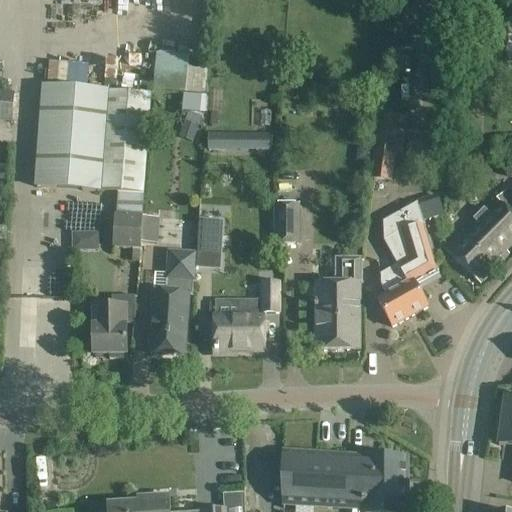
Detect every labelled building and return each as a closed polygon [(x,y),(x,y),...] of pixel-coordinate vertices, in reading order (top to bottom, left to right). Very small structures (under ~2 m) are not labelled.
[(156,54),(153,91),(186,94),(188,69),(189,57),(156,54)] [(119,195),(144,196),(151,97),(152,96),(44,88),(37,189),(119,195)] [(14,95),(0,93),(0,123),(12,125),(14,95)] [(379,116),(371,180),(392,183),(396,148),(404,149),(408,119),(379,116)] [(185,123),(182,131),(195,136),(198,127),(185,123)] [(275,151),(275,136),(221,135),(220,150),(275,151)] [(511,197),(507,191),(447,254),(480,286),(509,255),(506,252),(511,246),(511,197)] [(106,220),(105,242),(114,242),(113,250),(132,251),(131,263),(139,263),(139,262),(140,245),(142,218),(143,208),(144,196),(119,195),(118,218),(116,218),(116,221),(106,220)] [(383,234),(384,243),(397,268),(387,273),(397,292),(413,283),(415,286),(414,283),(435,271),(436,274),(438,273),(423,223),(417,204),(383,224),(383,225),(383,234)] [(297,207),(273,207),(273,248),(298,248),(297,207)] [(434,209),(437,234),(450,233),(447,208),(434,209)] [(142,218),(140,245),(158,246),(160,219),(142,218)] [(199,221),(196,265),(218,266),(221,222),(199,221)] [(75,232),(74,251),(102,252),(102,232),(75,232)] [(154,294),(150,355),(183,358),(188,298),(192,298),(195,256),(169,254),(167,275),(155,274),(154,294)] [(335,262),(335,285),(315,285),(314,286),(314,290),(310,290),(308,292),(308,303),(311,306),(315,306),(315,353),(360,352),(359,285),(359,262),(335,262)] [(413,283),(397,292),(387,273),(380,277),(381,286),(387,297),(378,302),(393,329),(428,309),(415,286),(413,283)] [(279,285),(263,284),(263,306),(242,306),(242,319),(215,319),(215,353),(263,353),(263,315),(279,315),(279,285)] [(93,331),(89,331),(89,346),(93,345),(93,356),(109,356),(109,361),(124,360),(124,356),(127,356),(126,325),(136,325),(135,298),(119,298),(119,308),(93,308),(94,328),(93,328),(93,331)] [(511,399),(505,399),(498,446),(511,448),(511,399)] [(355,511),(355,486),(351,486),(351,459),(284,454),(284,506),(355,511)] [(351,459),(351,486),(355,486),(355,511),(363,511),(362,511),(406,511),(407,460),(363,458),(363,459),(351,459)] [(220,511),(169,511),(168,498),(137,500),(138,505),(109,507),(108,511),(223,511),(224,511),(220,511)]
